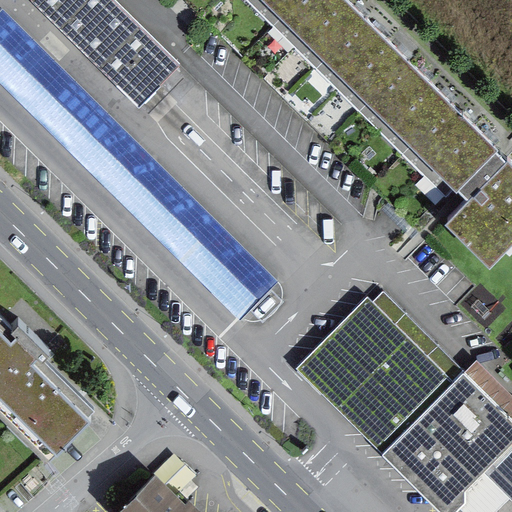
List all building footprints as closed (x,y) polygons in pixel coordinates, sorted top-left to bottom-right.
[(112,0),(32,0),(138,106),(178,66),(112,0)] [(245,0),(445,197),(457,186),(465,194),(506,153),(350,0),(245,0)] [(4,10),(0,14),(0,82),(239,319),(277,281),(4,10)] [(511,158),(506,153),(465,194),(472,201),(452,221),(493,261),(511,241),(511,158)] [(382,289),(300,368),(440,511),(459,511),(461,511),(460,511),(494,511),(508,500),(511,503),(511,397),(478,364),(465,373),(382,289)] [(0,496),(93,405),(0,310),(0,496)] [(200,511),(163,475),(126,511),(200,511)]
